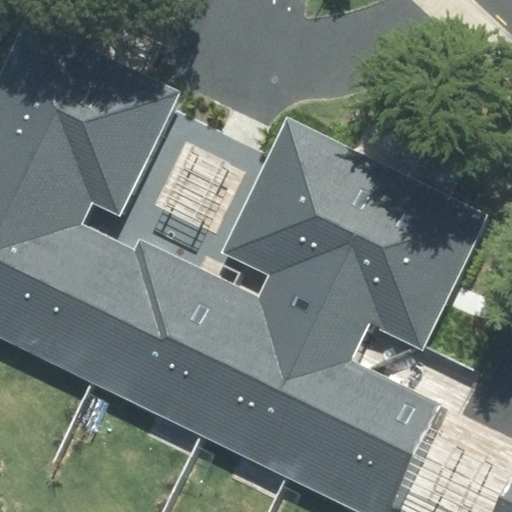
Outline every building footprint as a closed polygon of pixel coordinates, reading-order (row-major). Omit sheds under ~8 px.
[(28,24),(0,81),(0,177),(87,219),(90,213),(117,226),(179,96),(28,24)] [(264,282),(260,291),(322,321),(393,172),(285,120),(218,260),(264,282)] [(490,218),(393,172),(322,321),(379,348),(383,340),(420,359),(490,218)] [(0,345),(46,367),(106,243),(82,232),(87,219),(0,177),(0,345)] [(254,302),(135,245),(131,255),(106,243),(46,367),(254,467),(322,321),(260,291),(254,302)] [(374,359),(379,348),(322,321),(254,467),(350,511),(394,511),(450,396),(374,359)] [(511,511),(511,489),(501,511),(511,511)]
